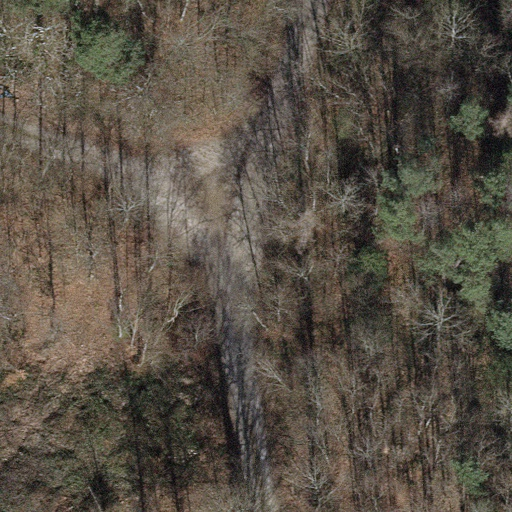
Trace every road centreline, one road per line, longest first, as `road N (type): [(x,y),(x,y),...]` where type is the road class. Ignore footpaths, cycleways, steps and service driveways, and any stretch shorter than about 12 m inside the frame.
road 1 (track): [(263,511),(242,416),(228,234),(309,0)]
road 2 (track): [(0,115),(144,160),(228,234)]
